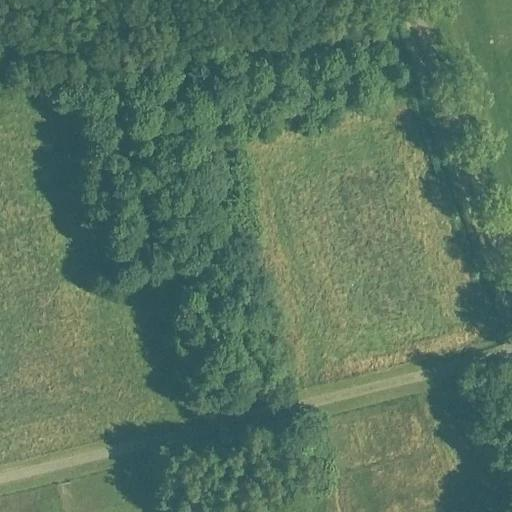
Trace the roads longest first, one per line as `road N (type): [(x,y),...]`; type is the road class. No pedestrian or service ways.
road 1 (unclassified): [(0,472),(511,349)]
road 2 (unclassified): [(511,290),(415,0)]
